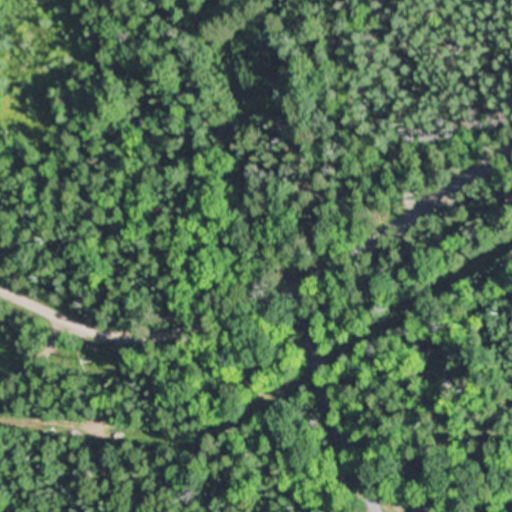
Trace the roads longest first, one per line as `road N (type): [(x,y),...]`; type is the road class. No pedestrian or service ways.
road 1 (residential): [(0,290),(102,330),(196,329),(339,262),(511,150)]
road 2 (residential): [(305,280),(375,511)]
